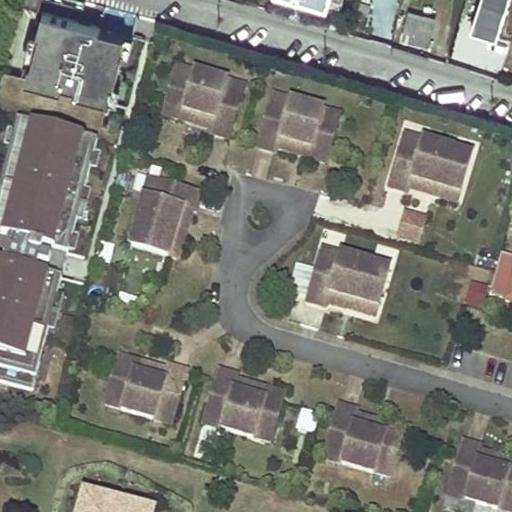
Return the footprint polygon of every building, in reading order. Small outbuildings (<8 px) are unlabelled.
[(329,0),(327,6),(339,10),(342,0),(329,0)] [(480,0),(473,24),(498,32),(508,0),(480,0)] [(399,40),(428,48),(436,16),(407,9),(399,40)] [(100,27),(44,12),(27,81),(64,90),(65,85),(76,88),(75,93),(107,102),(112,85),(114,86),(122,54),(120,54),(125,35),(100,28),(100,27)] [(175,69),(165,107),(194,116),(191,126),(210,131),(209,136),(228,141),(240,98),(222,93),(225,82),(193,72),(193,73),(175,69)] [(240,98),(243,87),(225,82),(222,93),(240,98)] [(291,101),(273,96),(269,107),(287,113),(291,101)] [(299,147),(328,156),(340,118),(323,112),(291,101),(287,113),(269,107),(256,150),(275,156),(276,151),(295,157),(299,147)] [(165,107),(162,118),(191,126),(194,116),(165,107)] [(40,128),(16,122),(0,184),(0,383),(32,392),(97,142),(73,136),(72,139),(39,130),(40,128)] [(423,140),(405,134),(402,146),(419,151),(423,140)] [(431,186),(460,195),(472,156),(455,151),(455,150),(423,140),(419,151),(402,146),(388,189),(407,194),(409,190),(428,196),(431,186)] [(295,157),(324,166),(328,156),(299,147),(295,157)] [(159,183),(148,179),(142,197),(153,200),(159,183)] [(129,247),(168,259),(176,230),(186,233),(192,214),(196,215),(202,196),(159,183),(153,200),(142,197),(133,230),(129,247)] [(428,196),(457,205),(460,195),(431,186),(428,196)] [(403,210),(396,240),(419,245),(426,215),(403,210)] [(178,262),(186,233),(176,230),(168,259),(178,262)] [(340,255),(322,250),(319,261),(336,266),(340,255)] [(511,256),(502,253),(489,298),(511,304),(511,256)] [(348,301),(377,310),(389,272),(372,267),(372,266),(340,255),(336,266),(319,261),(305,304),(324,309),(325,305),(344,311),(348,301)] [(467,282),(464,304),(483,307),(486,285),(467,282)] [(344,311),(373,320),(377,310),(348,301),(344,311)] [(147,366),(118,358),(115,368),(144,377),(147,366)] [(144,377),(115,368),(104,407),(121,412),(121,413),(154,422),(157,411),(175,416),(187,373),(168,368),(167,372),(147,366),(144,377)] [(270,445),(281,406),(252,397),(255,387),(236,382),(237,377),(218,372),(205,415),(223,420),(220,431),(252,441),(252,440),(270,445)] [(281,406),(284,396),(255,387),(252,397),(281,406)] [(389,480),(401,441),(372,433),(375,422),(356,417),(357,412),(338,407),(325,450),(343,455),(340,466),(372,476),(372,475),(389,480)] [(154,422),(172,427),(175,416),(157,411),(154,422)] [(205,415),(202,426),(220,431),(223,420),(205,415)] [(401,441),(404,431),(375,422),(372,433),(401,441)] [(501,511),(511,511),(511,473),(496,469),(499,458),(480,453),(481,448),(463,443),(450,486),(468,491),(464,503),(497,511),(501,511)] [(325,450),(322,460),(340,466),(343,455),(325,450)] [(511,473),(511,462),(499,458),(496,469),(511,473)] [(450,486),(447,497),(464,503),(468,491),(450,486)] [(93,511),(95,503),(83,500),(80,511),(93,511)] [(130,511),(95,503),(93,511),(130,511)]
